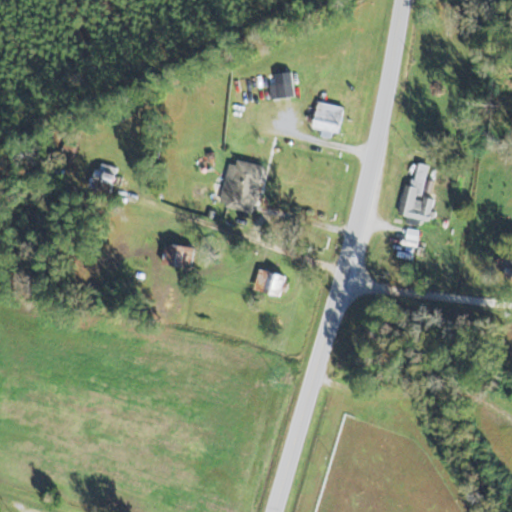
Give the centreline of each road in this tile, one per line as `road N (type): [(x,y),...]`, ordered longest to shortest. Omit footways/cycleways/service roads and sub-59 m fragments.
road 1 (primary): [(274,511),(364,195),(403,0)]
road 2 (residential): [(343,277),(511,302)]
